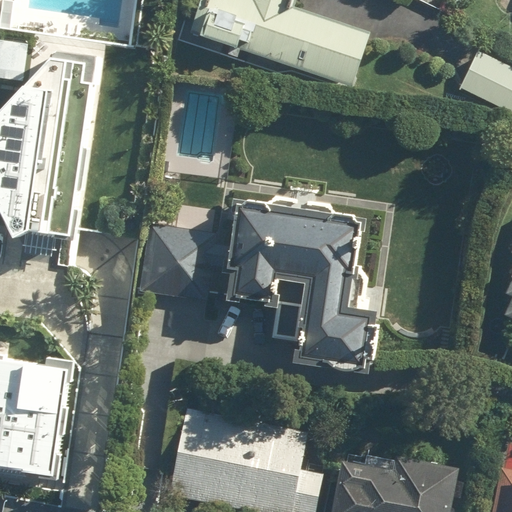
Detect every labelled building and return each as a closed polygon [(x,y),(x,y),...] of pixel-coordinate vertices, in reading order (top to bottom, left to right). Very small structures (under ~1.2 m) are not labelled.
[(241,51),(244,41),(252,44),(249,54),(361,90),(380,33),(301,8),(303,0),(202,0),(191,35),(241,51)] [(511,63),(485,49),(463,91),(511,116),(511,63)] [(57,234),(72,61),(10,111),(11,126),(0,139),(0,155),(29,232),(57,234)] [(382,368),(391,283),(374,282),(374,275),(357,273),(363,215),(242,203),(234,290),(277,295),(273,333),(303,336),(301,360),(382,368)] [(155,220),(144,288),(210,299),(221,231),(155,220)] [(76,366),(0,359),(0,474),(66,480),(76,366)] [(314,429),(190,405),(173,495),(261,511),(318,511),(325,475),(306,471),(314,429)] [(348,450),(336,511),(456,511),(466,462),(410,451),(408,463),(373,456),(374,451),(362,449),(362,453),(348,450)] [(511,511),(511,467),(506,466),(496,511),(511,511)]
